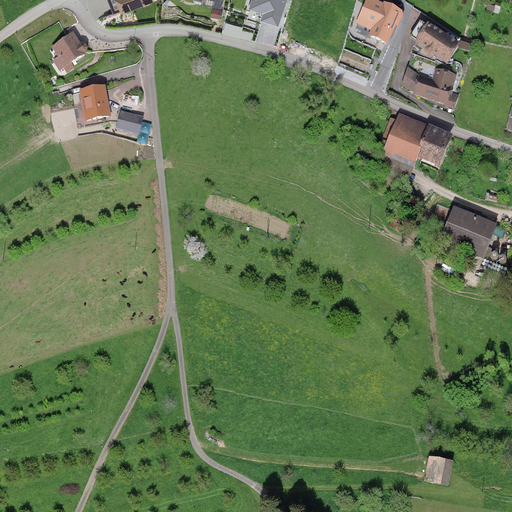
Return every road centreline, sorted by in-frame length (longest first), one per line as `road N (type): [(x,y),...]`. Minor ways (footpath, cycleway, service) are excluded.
road 1 (residential): [(511,151),(273,51),(146,31)]
road 2 (residential): [(173,307),(146,31)]
road 3 (track): [(194,444),(234,455),(423,468)]
road 4 (track): [(78,511),(173,307)]
